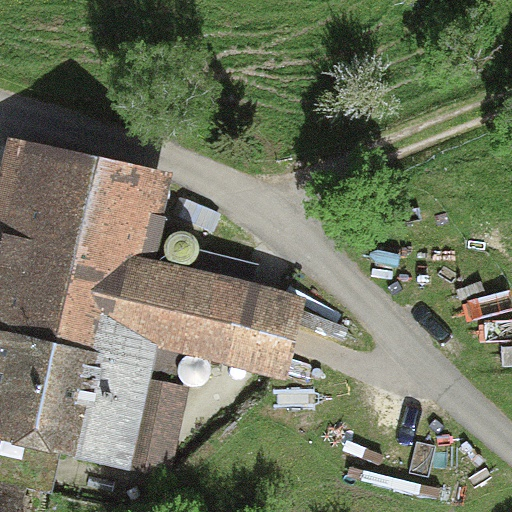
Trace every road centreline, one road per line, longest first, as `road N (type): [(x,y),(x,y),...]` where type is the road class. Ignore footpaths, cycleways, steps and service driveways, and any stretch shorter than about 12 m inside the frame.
road 1 (track): [(261,203),(287,241),(511,445)]
road 2 (track): [(511,98),(261,203)]
